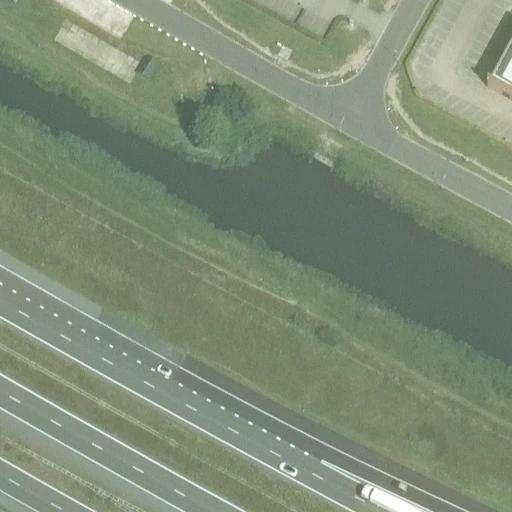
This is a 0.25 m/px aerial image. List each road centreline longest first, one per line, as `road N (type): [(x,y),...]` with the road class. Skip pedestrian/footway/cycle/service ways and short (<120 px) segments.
road 1 (motorway): [(318,477),(0,301)]
road 2 (unclassified): [(351,124),(136,0)]
road 3 (motorway): [(0,391),(214,511)]
road 4 (unclassified): [(511,210),(351,124)]
road 5 (unclassified): [(351,124),(418,0)]
